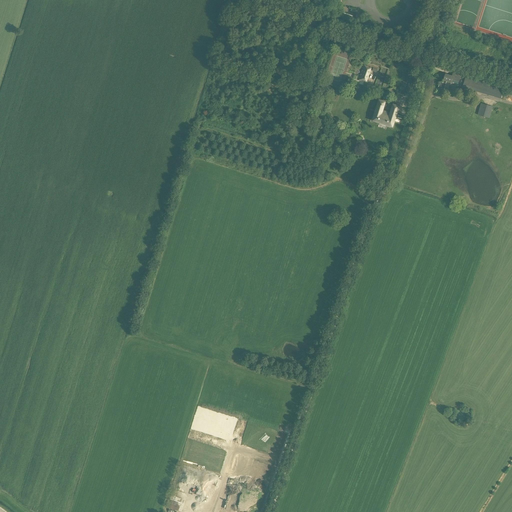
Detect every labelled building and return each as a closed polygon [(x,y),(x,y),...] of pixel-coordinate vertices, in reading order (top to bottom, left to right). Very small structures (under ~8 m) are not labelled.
[(371,67),(364,65),(359,80),(366,83),(371,67)] [(438,87),(444,89),(446,81),(452,83),(453,80),(459,82),(461,75),(453,73),(452,76),(446,74),(443,83),(440,82),(438,87)] [(501,99),(504,88),(466,76),(462,87),(501,99)] [(391,113),(383,110),(385,102),(379,100),(373,121),(393,127),(395,119),(403,121),(404,117),(397,115),(399,106),(393,105),(391,113)] [(489,118),(493,107),(481,103),(478,115),(489,118)]
